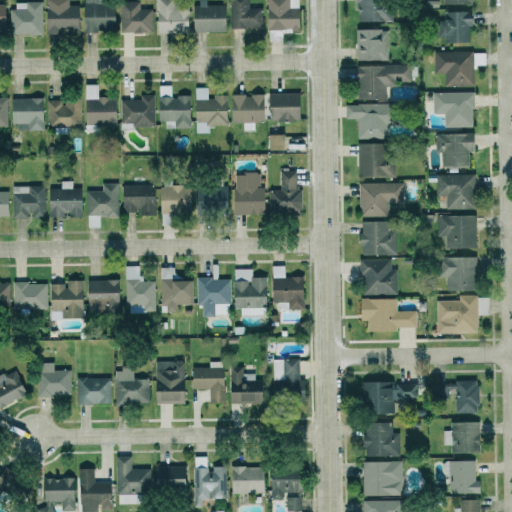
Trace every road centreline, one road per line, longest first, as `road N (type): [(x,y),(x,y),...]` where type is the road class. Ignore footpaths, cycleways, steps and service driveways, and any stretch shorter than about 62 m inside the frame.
road 1 (tertiary): [(327,511),(320,0)]
road 2 (residential): [(504,0),(511,511)]
road 3 (residential): [(0,251),(324,247)]
road 4 (residential): [(0,67),(323,63)]
road 5 (residential): [(28,438),(326,432)]
road 6 (residential): [(511,357),(327,361)]
